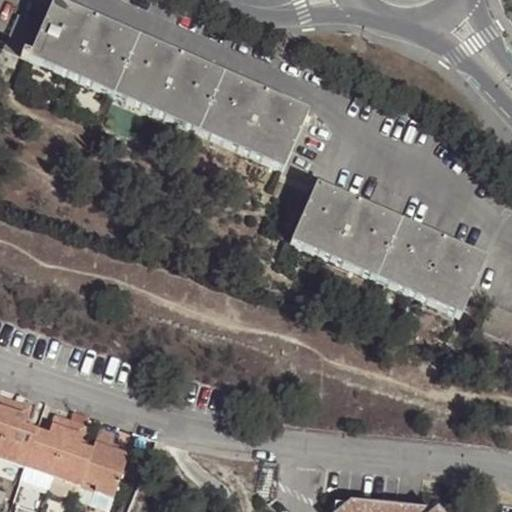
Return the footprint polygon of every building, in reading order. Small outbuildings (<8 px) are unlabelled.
[(199,68),(53,5),(43,29),(30,61),(135,107),(280,170),(305,115),(199,68)] [(30,61),(43,29),(17,17),(4,50),(30,61)] [(484,262),(315,190),(291,245),(459,318),(468,298),(484,262)] [(511,315),(492,307),(482,330),(511,343),(511,315)] [(0,446),(15,404),(0,399),(0,446)] [(15,404),(0,446),(0,459),(24,468),(37,431),(24,427),(31,409),(15,404)] [(48,434),(37,431),(24,468),(53,477),(71,422),(55,417),(48,434)] [(49,489),(76,499),(80,488),(82,482),(93,449),(80,445),(86,427),(71,422),(53,477),(49,489)] [(114,437),(98,431),(93,449),(82,482),(96,487),(94,493),(90,505),(108,511),(128,454),(121,452),(123,447),(111,444),(114,437)] [(80,488),(94,493),(96,487),(82,482),(80,488)]
